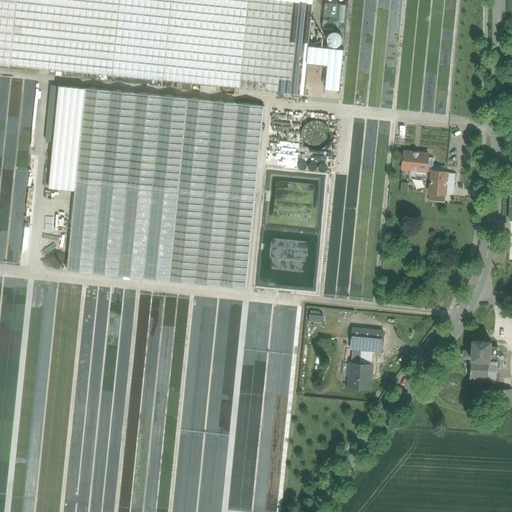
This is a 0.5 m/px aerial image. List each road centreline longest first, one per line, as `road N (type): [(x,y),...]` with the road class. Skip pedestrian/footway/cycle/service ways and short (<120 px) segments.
road 1 (tertiary): [(498,0),(493,216),(474,290),(315,511)]
road 2 (track): [(461,316),(0,270)]
